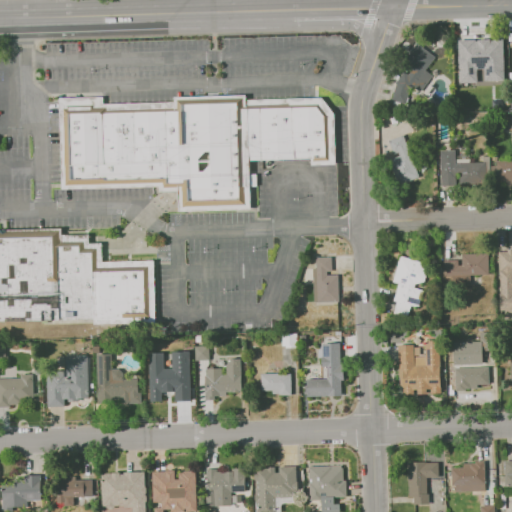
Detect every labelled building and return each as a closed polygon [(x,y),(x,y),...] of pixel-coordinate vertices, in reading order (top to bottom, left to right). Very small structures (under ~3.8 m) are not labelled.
[(502,38),(456,40),(458,83),(477,83),(476,69),(484,69),(484,81),(504,80),(502,38)] [(434,57),(417,43),(400,63),(409,70),(387,96),(400,106),(414,89),(418,92),(432,76),(424,70),(434,57)] [(341,166),(340,115),(328,99),(252,101),(251,96),(178,98),(178,102),(109,104),(109,96),(62,97),(64,191),(163,188),(163,194),(182,193),(183,214),(257,212),(256,162),(316,160),(316,166),(341,166)] [(388,140),(394,158),(388,160),(397,185),(418,177),(403,135),(388,140)] [(511,183),(511,159),(493,160),(493,184),(511,183)] [(162,326),(160,262),(107,263),(107,245),(94,245),(94,236),(66,237),(66,231),(0,232),(0,324),(45,323),(45,326),(98,324),(98,328),(162,326)] [(499,311),(511,311),(511,250),(498,251),(499,311)] [(487,253),(459,254),(459,260),(442,260),(443,278),(488,276),(487,253)] [(314,257),(331,256),(332,271),(327,271),(327,274),(338,274),(339,300),(315,301),(314,257)] [(407,317),(410,305),(418,307),(422,290),(414,288),(416,281),(424,282),(428,263),(398,256),(392,282),(398,283),(391,313),(407,317)] [(398,345),(399,394),(415,394),(428,394),(428,393),(440,393),(439,341),(424,342),(425,365),(419,365),(419,356),(413,356),(413,344),(398,345)] [(453,365),(482,364),(482,341),(452,342),(453,365)] [(323,344),(340,344),(340,367),(346,367),(346,379),(341,380),(341,396),(307,396),(307,378),(323,378),(323,344)] [(207,346),(194,346),(195,360),(208,359),(207,346)] [(96,354),(112,353),(113,380),(138,379),(139,401),(97,402),(96,354)] [(47,374),(66,374),(66,357),(87,357),(88,399),(65,399),(65,406),(48,406),(47,374)] [(206,369),(222,369),(222,374),(227,374),(226,359),(242,359),(244,394),(207,396),(206,369)] [(489,385),(488,366),(454,367),(455,389),(478,389),(478,385),(489,385)] [(151,378),(171,378),(171,372),(180,372),(181,399),(161,399),(161,396),(152,396),(151,378)] [(260,373),(291,373),(291,394),(272,394),(272,391),(261,391),(260,373)] [(0,377),(20,377),(20,375),(33,374),(34,405),(0,406),(0,377)] [(511,461),(502,462),(503,486),(511,485),(511,461)] [(427,504),(427,478),(438,478),(438,462),(407,462),(408,504),(427,504)] [(451,467),(452,491),(485,491),(484,462),(462,462),(462,467),(451,467)] [(256,511),(256,469),(295,467),(298,499),(277,498),(277,511),(256,511)] [(309,467),(346,467),(347,496),(310,500),(309,467)] [(207,469),(243,469),(245,491),(232,493),(232,506),(208,506),(207,469)] [(100,472),(148,472),(148,511),(132,511),(132,506),(100,506),(100,472)] [(154,473),(195,473),(195,509),(163,510),(160,503),(154,501),(154,473)] [(42,475),(42,500),(25,501),(25,507),(15,507),(16,511),(3,511),(2,486),(15,486),(15,481),(25,481),(25,476),(42,475)] [(92,480),(93,496),(57,497),(57,477),(76,476),(77,481),(92,480)]
